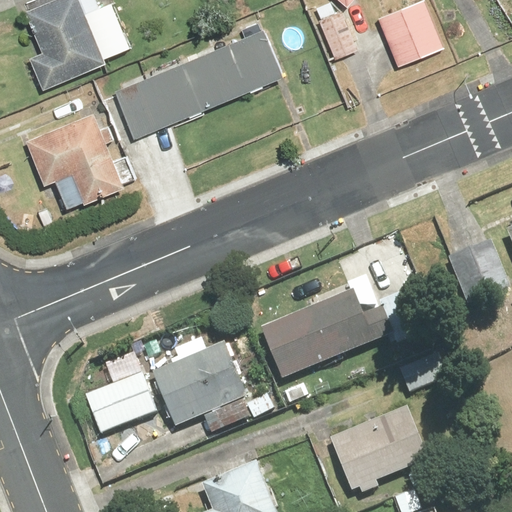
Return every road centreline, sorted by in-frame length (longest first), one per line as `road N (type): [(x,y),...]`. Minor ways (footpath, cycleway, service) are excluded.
road 1 (residential): [(511,109),(0,329)]
road 2 (secondary): [(51,511),(0,376)]
